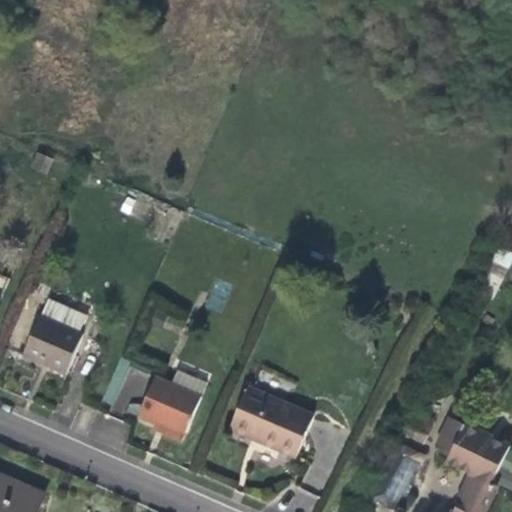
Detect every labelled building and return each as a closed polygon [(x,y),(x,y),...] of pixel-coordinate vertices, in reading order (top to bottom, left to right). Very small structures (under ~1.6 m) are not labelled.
[(45,174),(52,158),(36,151),(29,166),(45,174)] [(41,317),(80,333),(88,316),(49,299),(41,317)] [(80,333),(41,317),(24,355),(45,364),(67,374),(84,335),(80,333)] [(173,383),(202,396),(208,382),(178,370),(173,383)] [(185,436),(202,396),(173,383),(156,377),(139,416),(156,423),(185,436)] [(314,416),(250,388),(234,423),(264,436),(261,442),(270,446),(296,457),(314,416)] [(417,410),(406,431),(424,440),(430,429),(429,428),(434,419),(417,410)] [(452,453),(465,424),(452,418),(438,447),(452,453)] [(185,436),(156,423),(154,428),(168,434),(183,440),(185,436)] [(264,436),(234,423),(232,429),(261,442),(264,436)] [(472,474),(492,483),(510,446),(465,424),(452,453),(447,462),(462,469),(472,474)] [(370,499),(391,510),(420,455),(399,444),(370,499)] [(391,510),(395,511),(398,511),(426,459),(420,455),(391,510)] [(483,511),(496,485),(492,483),(472,474),(453,511),(483,511)] [(38,511),(46,495),(5,478),(0,475),(0,511),(38,511)]
